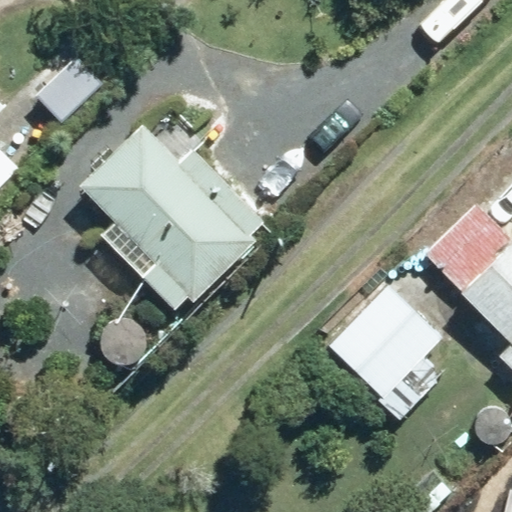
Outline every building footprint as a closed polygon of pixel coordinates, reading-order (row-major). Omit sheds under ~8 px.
[(181,161),(170,149),(175,149),(186,142),(187,130),(179,120),(167,118),(156,125),(156,134),(146,123),(82,184),(117,219),(104,232),(177,308),(190,295),(197,301),(258,241),(251,234),(264,221),(195,148),(181,161)] [(511,237),(479,204),(429,254),(511,337),(511,347),(502,357),(511,366),(511,237)] [(391,284),(332,345),(381,392),(375,398),(400,422),(445,375),(426,356),(446,336),(391,284)] [(267,396),(294,423),(318,398),(292,371),(267,396)] [(426,511),(428,511),(489,454),(467,431),(436,462),(440,468),(411,495),(426,511)]
